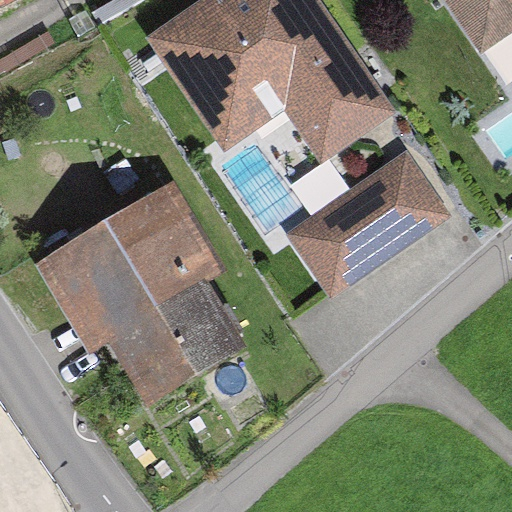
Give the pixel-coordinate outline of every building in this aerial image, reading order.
[(0,0),(0,22),(7,19),(6,16),(37,0),(0,0)] [(399,119),(314,0),(214,0),(147,47),(226,159),(286,118),(324,172),(399,119)] [(511,0),(439,0),(483,60),(511,41),(511,0)] [(409,156),(289,241),(333,306),(453,223),(409,156)] [(226,283),(176,191),(37,275),(89,364),(111,354),(149,417),(250,359),(210,293),(226,283)]
